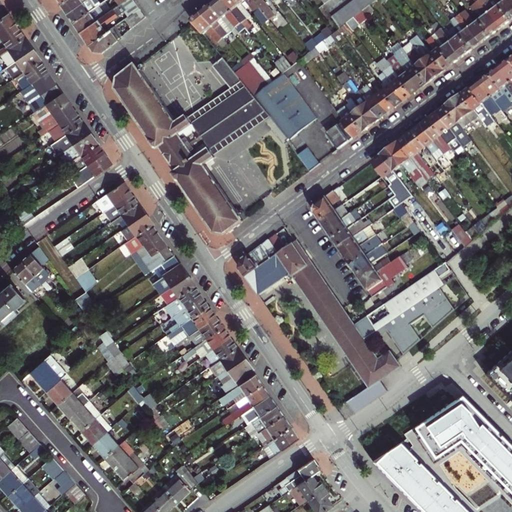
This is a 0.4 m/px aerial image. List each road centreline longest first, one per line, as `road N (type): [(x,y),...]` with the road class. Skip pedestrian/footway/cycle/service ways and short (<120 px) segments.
road 1 (residential): [(209,265),(511,38)]
road 2 (tertiary): [(209,265),(326,436)]
road 3 (residential): [(0,393),(8,385),(106,495),(112,511)]
road 4 (residential): [(137,161),(0,257)]
road 5 (residential): [(441,355),(383,405),(326,436)]
road 6 (residential): [(216,511),(326,436)]
road 7 (residential): [(189,0),(85,83)]
road 8 (tertiary): [(137,161),(209,265)]
